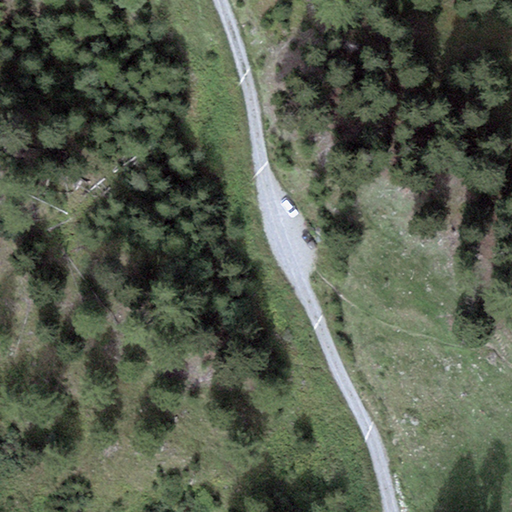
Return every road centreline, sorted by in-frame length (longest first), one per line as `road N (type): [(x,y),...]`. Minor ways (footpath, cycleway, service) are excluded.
road 1 (track): [(293,261),(219,0)]
road 2 (track): [(390,511),(368,428),(293,261)]
